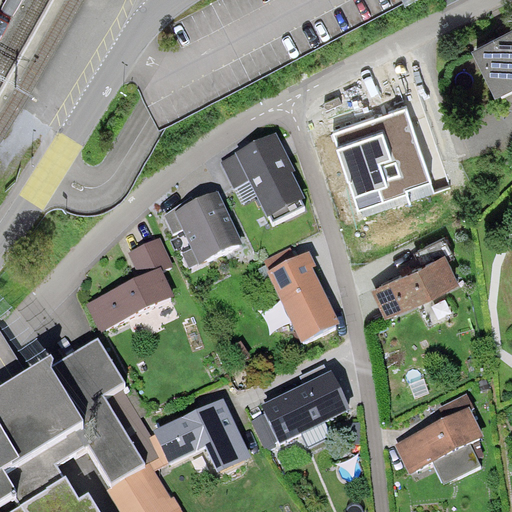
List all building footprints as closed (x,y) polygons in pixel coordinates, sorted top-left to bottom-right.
[(511,18),(467,43),(495,93),(511,83),(511,18)] [(360,211),(409,195),(407,189),(432,181),(409,111),(387,118),(379,120),(335,134),(360,211)] [(250,184),(268,219),(270,218),(274,225),(305,209),(302,202),(305,201),(292,176),(296,174),(276,136),(235,157),(221,164),(234,191),(250,184)] [(191,204),(173,212),(198,267),(241,247),(215,189),(189,201),(191,204)] [(373,286),(385,313),(459,277),(448,255),(452,253),(444,236),(419,249),(424,260),(373,286)] [(88,305),(103,337),(168,305),(154,278),(168,271),(154,242),(123,257),(136,282),(88,305)] [(302,344),(342,324),(315,270),(318,268),(310,251),(300,256),(293,244),(260,261),(302,344)] [(126,390),(100,348),(50,376),(85,434),(78,438),(87,453),(112,493),(147,472),(106,402),(126,390)] [(22,511),(24,511),(67,486),(58,471),(70,463),(87,453),(78,438),(85,434),(50,376),(55,373),(51,367),(21,385),(0,397),(0,434),(22,471),(4,481),(17,503),(22,511)] [(278,442),(281,448),(351,414),(330,373),(261,406),(266,415),(251,422),(264,449),(278,442)] [(463,418),(472,413),(459,392),(411,419),(418,432),(393,446),(409,474),(426,464),(441,490),(478,469),(466,448),(477,442),(463,418)] [(251,463),(222,400),(184,417),(153,432),(169,467),(204,451),(217,479),(251,463)] [(0,511),(1,511),(17,503),(4,481),(22,471),(0,434),(0,511)] [(181,511),(175,502),(172,504),(152,469),(147,472),(112,493),(109,495),(119,511),(181,511)] [(95,511),(89,502),(80,508),(67,486),(24,511),(95,511)]
